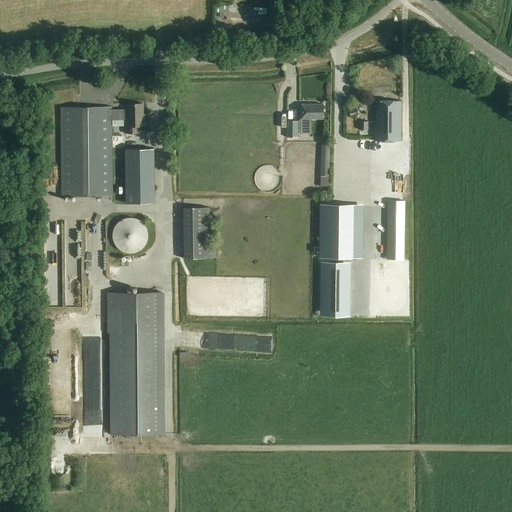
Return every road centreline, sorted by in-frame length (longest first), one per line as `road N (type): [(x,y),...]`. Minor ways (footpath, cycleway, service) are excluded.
road 1 (unclassified): [(0,77),(85,63),(300,52),(364,28),(397,0)]
road 2 (track): [(172,511),(171,289)]
